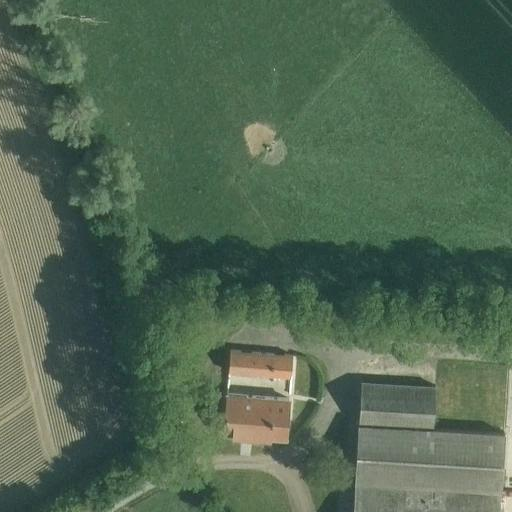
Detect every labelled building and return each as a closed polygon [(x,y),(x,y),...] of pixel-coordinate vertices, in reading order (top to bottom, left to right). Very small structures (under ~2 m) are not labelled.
[(230,350),(228,372),(291,377),(292,355),(230,350)] [(358,424),(433,429),(435,386),(361,382),(358,424)] [(227,394),(224,433),(286,438),(289,399),(227,394)] [(504,433),(433,429),(358,424),(355,482),(501,490),(504,433)] [(499,511),(501,490),(355,482),(352,511),(499,511)]
